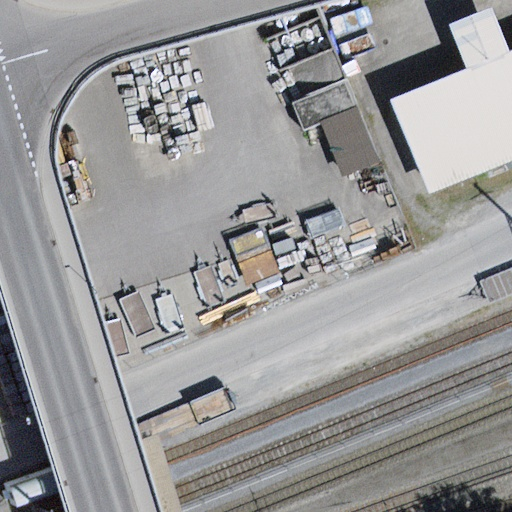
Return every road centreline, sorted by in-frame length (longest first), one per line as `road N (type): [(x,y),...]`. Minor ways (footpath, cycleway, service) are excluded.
road 1 (tertiary): [(107,511),(0,161)]
road 2 (unclassified): [(227,0),(0,63)]
